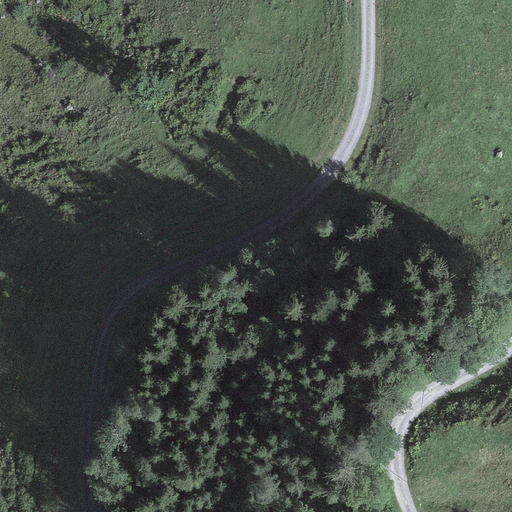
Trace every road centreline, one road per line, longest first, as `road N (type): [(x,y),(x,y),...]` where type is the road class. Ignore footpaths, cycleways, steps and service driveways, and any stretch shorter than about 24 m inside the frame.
road 1 (track): [(96,511),(97,388),(114,315),(152,279),(253,235),(317,189),(350,141),(363,103),(369,0)]
road 2 (track): [(511,345),(407,413),(395,449),(410,511)]
